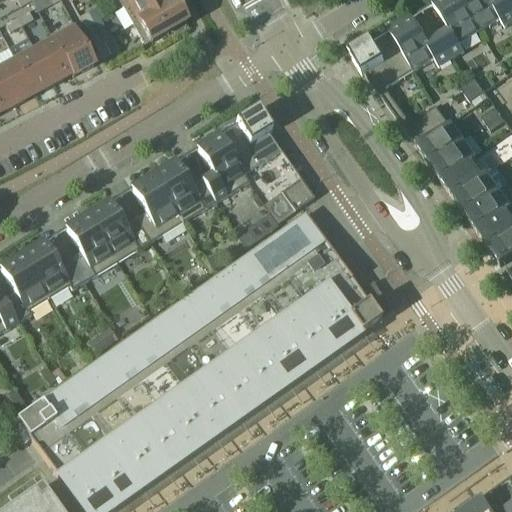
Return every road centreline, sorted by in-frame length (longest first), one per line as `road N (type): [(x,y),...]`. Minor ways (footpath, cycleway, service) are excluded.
road 1 (residential): [(0,223),(280,50)]
road 2 (tertiary): [(437,273),(426,221),(343,102),(305,87)]
road 3 (tertiary): [(305,87),(314,121),(398,241),(437,273)]
road 4 (residential): [(0,150),(136,76)]
road 5 (tertiary): [(511,373),(437,273)]
